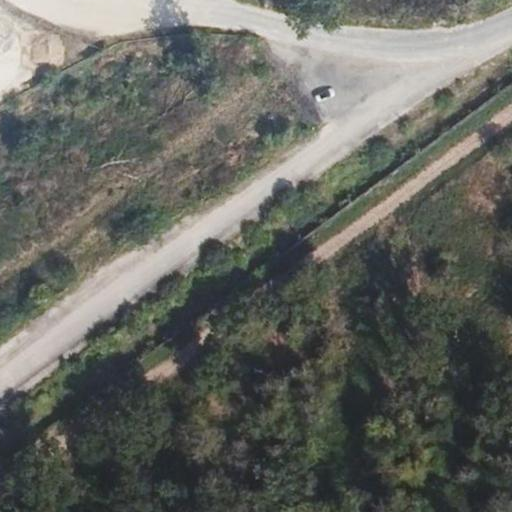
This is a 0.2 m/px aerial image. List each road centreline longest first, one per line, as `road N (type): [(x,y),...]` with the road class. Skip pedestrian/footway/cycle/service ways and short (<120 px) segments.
road 1 (track): [(511,105),(0,488)]
road 2 (track): [(511,26),(194,239),(0,388)]
road 3 (track): [(476,45),(382,44),(156,0)]
